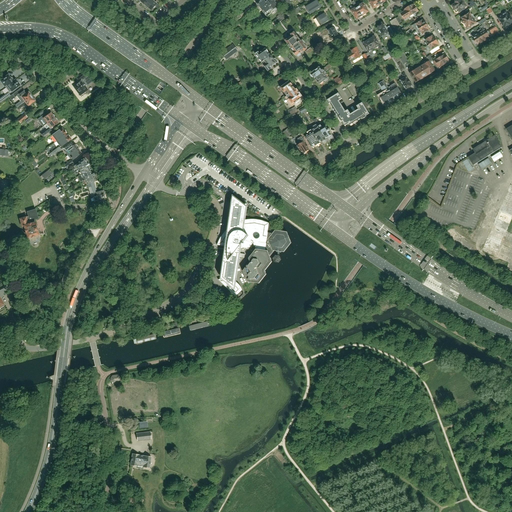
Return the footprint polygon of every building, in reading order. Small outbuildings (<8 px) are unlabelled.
[(262,10),(270,3),(272,2),(272,1),(271,0),(259,0),(260,2),(257,4),(260,8),(262,10)] [(270,12),(276,7),(278,6),(273,0),(272,1),(272,2),(270,3),(262,10),(263,12),(266,15),(267,17),(271,14),(270,12)] [(311,9),(313,12),(321,7),(317,0),(305,7),(307,11),(311,9)] [(376,7),(379,5),(375,0),(368,0),(373,8),(376,7)] [(466,6),(463,1),(461,2),(460,1),(459,0),(455,0),(456,0),(455,1),(455,2),(456,3),(452,6),(456,13),(459,11),(460,12),(465,9),(464,7),(466,6)] [(153,1),(148,7),(152,11),(156,6),(157,4),(153,1)] [(368,12),(363,3),(357,7),(362,16),(365,14),(365,13),(368,12)] [(419,13),(414,4),(412,5),(412,4),(411,5),(410,5),(409,6),(408,7),(413,14),(415,18),(416,20),(418,18),(417,16),(417,14),(419,13)] [(359,17),(360,17),(362,16),(357,7),(351,11),(355,17),(356,19),(359,17)] [(405,9),(403,10),(404,11),(400,14),(404,20),(407,17),(408,18),(413,14),(408,7),(407,7),(406,8),(405,8),(405,9)] [(511,22),(511,19),(509,15),(508,15),(506,11),(502,13),(503,15),(499,18),(505,28),(506,27),(506,28),(510,26),(509,25),(511,24),(510,23),(511,22)] [(472,14),(471,15),(470,12),(461,18),(462,20),(462,21),(462,22),(462,23),(464,23),(464,24),(474,17),(472,14)] [(329,20),(325,13),(315,19),(320,26),(329,20)] [(469,27),(477,23),(475,21),(476,20),(474,17),(464,24),(466,27),(467,27),(467,28),(469,29),(469,27)] [(304,27),(310,24),(307,19),(301,23),(304,27)] [(416,24),(413,25),(416,31),(417,30),(419,29),(426,24),(426,23),(425,22),(425,21),(424,21),(423,19),(416,24)] [(393,33),(389,26),(386,28),(383,22),(380,24),(381,25),(376,28),(382,38),(388,35),(388,36),(393,33)] [(419,29),(417,30),(419,33),(421,32),(422,34),(429,30),(428,28),(429,28),(428,27),(428,26),(428,25),(427,25),(427,24),(426,24),(419,29)] [(488,35),(489,35),(486,31),(485,31),(482,26),(480,27),(480,29),(477,31),(478,33),(484,42),(487,39),(487,38),(489,37),(488,35)] [(338,35),(333,27),(328,30),(327,29),(321,32),(322,36),(323,36),(323,37),(329,35),(328,34),(330,34),(332,38),(338,35)] [(300,41),(294,32),(291,35),(292,36),(290,38),(289,36),(288,36),(285,39),(285,40),(286,41),(285,41),(288,44),(288,46),(289,48),(291,48),(300,41)] [(484,42),(478,33),(476,35),(475,35),(474,34),(472,36),(473,39),(475,43),(476,43),(477,45),(479,43),(480,44),(484,42)] [(382,48),(374,35),(371,37),(372,38),(369,40),(374,48),(376,46),(377,47),(378,47),(380,50),(382,49),(385,55),(388,53),(384,47),(382,48)] [(436,40),(436,39),(435,37),(434,36),(434,37),(433,35),(429,37),(428,36),(425,38),(427,42),(425,43),(427,46),(436,40)] [(301,53),(307,49),(305,47),(305,46),(304,44),(305,43),(302,39),(300,41),(291,48),(294,52),(293,52),(296,56),(297,57),(298,57),(301,55),(301,54),(300,53),(301,53)] [(371,50),(374,48),(369,40),(365,42),(365,41),(362,43),(370,56),(373,54),(371,50)] [(430,51),(439,46),(438,44),(439,44),(438,43),(438,42),(437,41),(437,40),(436,40),(427,46),(430,51)] [(226,59),(235,52),(231,47),(222,54),(226,59)] [(362,56),(356,47),(349,52),(350,54),(348,55),(346,58),(348,61),(351,60),(352,62),(362,56)] [(262,63),(270,56),(268,52),(268,51),(267,50),(266,50),(265,49),(261,52),(260,51),(255,54),(262,63)] [(423,72),(426,77),(435,71),(430,62),(427,57),(424,52),(422,53),(424,57),(425,56),(426,58),(424,59),(427,63),(421,66),(424,71),(423,72)] [(450,61),(445,54),(443,55),(442,53),(439,55),(444,65),(445,65),(446,65),(447,64),(447,63),(448,63),(448,62),(450,61)] [(444,66),(444,65),(439,55),(433,59),(434,60),(433,61),(437,68),(438,67),(439,68),(441,67),(442,67),(444,66)] [(270,68),(276,63),(278,62),(275,58),(273,60),(270,56),(262,63),(268,71),(271,69),(270,68)] [(315,79),(325,72),(332,67),(329,64),(321,70),(319,67),(318,66),(314,68),(315,70),(311,73),(311,74),(310,74),(311,76),(312,78),(313,77),(314,77),(315,79)] [(416,83),(426,77),(423,72),(424,71),(421,66),(414,71),(412,67),(409,69),(411,73),(410,73),(416,83)] [(328,79),(325,76),(327,75),(325,72),(315,79),(317,81),(316,81),(319,85),(324,81),(325,83),(329,81),(327,79),(328,79)] [(411,85),(405,75),(406,75),(405,73),(402,75),(404,78),(399,80),(405,89),(411,85)] [(5,87),(15,80),(14,81),(12,77),(10,78),(8,75),(0,81),(0,87),(1,89),(5,86),(5,87)] [(87,90),(85,87),(85,86),(86,85),(87,86),(93,82),(89,76),(82,80),(85,83),(84,84),(81,81),(79,83),(78,83),(75,85),(76,86),(76,85),(77,86),(76,87),(75,88),(75,89),(80,96),(81,96),(81,97),(82,96),(86,93),(85,92),(87,90)] [(338,77),(334,80),(338,86),(345,80),(342,76),(339,79),(338,77)] [(19,85),(15,80),(5,87),(10,93),(19,85)] [(401,95),(395,84),(388,88),(384,80),(382,81),(393,100),(401,95)] [(295,90),(292,85),(289,81),(285,85),(284,84),(283,83),(279,86),(284,93),(286,96),(295,90)] [(383,106),(393,100),(382,81),(378,84),(381,88),(381,90),(383,93),(384,92),(385,93),(380,96),(382,100),(380,102),(383,106)] [(13,95),(22,88),(21,88),(9,97),(12,100),(15,98),(13,95)] [(301,97),(298,94),(295,90),(286,96),(289,99),(292,104),(294,102),(295,103),(296,104),(299,101),(299,100),(298,99),(301,97)] [(17,107),(32,96),(30,94),(29,92),(28,92),(26,93),(24,91),(17,96),(21,101),(15,105),(17,107)] [(10,96),(8,93),(0,98),(0,102),(1,103),(10,96)] [(350,126),(361,119),(369,114),(362,103),(357,106),(359,110),(351,115),(348,110),(344,112),(338,101),(342,99),(338,93),(327,100),(341,122),(342,121),(343,123),(342,127),(347,128),(347,124),(349,124),(350,126)] [(28,107),(35,101),(35,100),(34,98),(33,98),(32,96),(17,107),(19,110),(26,104),(28,107)] [(43,126),(45,125),(47,123),(54,118),(54,116),(53,115),(52,115),(50,113),(47,116),(45,114),(37,120),(43,127),(43,126)] [(24,114),(17,120),(20,124),(27,118),(24,114)] [(50,129),(58,123),(56,121),(57,120),(56,118),(55,119),(54,118),(47,123),(45,125),(43,126),(44,126),(47,130),(41,135),(43,137),(49,133),(51,131),(50,129)] [(330,132),(328,128),(327,128),(326,126),(325,125),(322,125),(321,125),(320,125),(318,127),(318,128),(325,139),(327,138),(328,138),(328,139),(330,139),(332,138),(332,136),(331,135),(332,135),(330,133),(330,132)] [(56,142),(66,134),(66,133),(66,132),(65,131),(64,131),(64,130),(62,128),(59,130),(54,134),(51,131),(49,133),(51,136),(52,136),(56,142)] [(288,137),(292,134),(288,128),(283,132),(288,138),(288,137)] [(325,139),(318,128),(315,130),(314,128),(311,130),(319,143),(321,141),(321,142),(322,142),(323,143),(326,141),(325,139),(326,139),(325,139)] [(319,143),(311,130),(307,132),(309,135),(305,137),(312,148),(313,147),(314,146),(315,145),(315,146),(317,146),(319,145),(320,143),(319,143)] [(60,146),(60,147),(71,139),(69,137),(68,137),(66,134),(56,142),(60,146)] [(19,136),(15,139),(19,144),(23,141),(19,136)] [(473,165),(501,147),(495,136),(473,150),(476,153),(469,158),(473,165)] [(304,154),(306,153),(306,152),(309,150),(305,143),(305,142),(302,137),(298,140),(301,143),(297,146),(302,154),(303,154),(304,154)] [(67,155),(77,148),(74,144),(73,145),(72,143),(67,147),(67,146),(64,149),(66,151),(64,152),(67,155)] [(48,155),(50,158),(56,153),(61,149),(59,147),(48,155)] [(75,157),(80,154),(79,152),(80,151),(79,151),(79,150),(79,149),(78,148),(77,148),(67,155),(70,159),(71,158),(72,160),(76,158),(75,157)] [(500,152),(491,157),(494,162),(502,156),(500,152)] [(204,157),(199,153),(196,155),(184,163),(183,163),(187,166),(190,168),(197,174),(201,171),(204,174),(206,176),(203,178),(224,192),(226,194),(230,191),(271,221),(281,214),(282,213),(240,182),(204,157)] [(73,171),(88,163),(87,162),(88,162),(86,158),(85,159),(85,158),(81,160),(81,161),(78,162),(79,163),(75,165),(76,168),(72,170),(73,171)] [(488,158),(478,164),(481,170),(492,163),(488,158)] [(467,159),(462,162),(468,172),(473,169),(467,159)] [(70,160),(64,166),(67,169),(73,163),(72,163),(71,161),(70,160)] [(81,174),(91,169),(88,163),(73,171),(74,173),(75,173),(76,174),(80,172),(81,174)] [(81,181),(94,174),(91,169),(81,174),(81,175),(77,177),(79,181),(81,180),(81,181)] [(93,181),(97,179),(94,174),(81,181),(83,183),(85,182),(87,185),(93,181)] [(97,192),(93,181),(87,185),(89,188),(91,187),(94,197),(93,197),(94,202),(97,201),(102,200),(102,198),(104,198),(103,195),(104,195),(103,191),(97,192)] [(236,281),(240,252),(240,249),(248,250),(253,244),(256,249),(248,258),(250,262),(243,271),(247,282),(255,283),(259,284),(266,274),(265,271),(272,262),(270,256),(272,254),(273,252),(274,251),(277,251),(279,251),(280,252),(282,252),(284,252),(291,243),(287,232),(275,230),(273,233),(268,232),(269,223),(266,222),(265,221),(264,221),(262,220),(259,220),(258,220),(257,219),(255,219),(252,219),(251,219),(250,219),(248,219),(247,219),(245,220),(247,207),(238,200),(233,196),(229,228),(228,228),(226,230),(225,231),(223,233),(222,235),(221,236),(220,238),(219,239),(219,240),(218,243),(217,244),(217,245),(226,247),(221,278),(222,279),(220,279),(219,279),(218,280),(235,297),(243,290),(242,289),(242,288),(241,287),(241,286),(240,285),(239,284),(238,283),(237,282),(236,281)] [(39,235),(38,235),(39,234),(40,233),(39,230),(38,230),(37,230),(35,223),(34,223),(33,221),(39,219),(36,209),(26,212),(28,217),(20,219),(22,226),(23,227),(24,226),(28,238),(29,240),(31,240),(32,241),(34,242),(35,241),(37,239),(36,238),(38,238),(38,235),(39,235)] [(488,248),(499,252),(506,231),(509,232),(511,226),(507,224),(505,231),(496,228),(496,227),(493,226),(485,247),(482,245),(481,249),(487,251),(488,248)] [(0,306),(4,304),(0,298),(9,292),(7,287),(0,291),(0,306)] [(190,331),(210,326),(209,321),(199,324),(189,327),(190,331)] [(161,337),(180,333),(178,328),(160,332),(161,337)] [(147,342),(156,340),(155,334),(136,339),(136,344),(138,344),(147,342)] [(121,381),(120,379),(120,377),(118,375),(112,376),(110,378),(110,380),(110,382),(111,382),(113,384),(119,382),(121,381)] [(150,439),(150,432),(143,432),(143,433),(137,434),(137,440),(150,439)] [(149,468),(151,457),(143,456),(140,456),(140,455),(132,454),(130,465),(137,466),(137,464),(143,465),(143,467),(149,468)]
